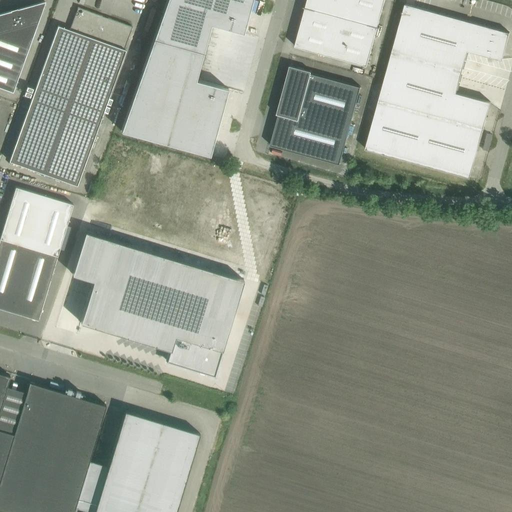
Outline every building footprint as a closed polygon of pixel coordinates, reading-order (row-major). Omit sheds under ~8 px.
[(166,0),(121,131),(210,155),(228,88),(196,79),(211,24),(243,33),(252,0),(166,0)] [(307,0),(295,46),(367,65),(384,0),(307,0)] [(11,10),(0,13),(0,51),(24,60),(45,1),(18,9),(17,8),(16,8),(17,9),(12,10),(10,10),(11,10)] [(502,60),(502,59),(510,32),(405,4),(365,148),(470,177),(490,102),(456,92),(468,50),(502,60)] [(58,25),(9,161),(77,185),(126,50),(124,49),(132,27),(78,7),(70,30),(58,25)] [(0,87),(13,92),(24,60),(0,51),(0,87)] [(270,145),(340,164),(361,86),(311,73),(312,71),(290,65),(277,114),(278,114),(270,145)] [(15,187),(0,237),(0,308),(38,319),(38,320),(73,204),(15,187)] [(86,229),(72,272),(93,279),(80,320),(169,349),(166,360),(213,375),(244,279),(86,229)] [(0,408),(10,376),(0,372),(0,408)] [(73,511),(75,507),(89,460),(106,405),(29,382),(14,433),(0,429),(0,511),(73,511)] [(89,460),(75,507),(90,511),(175,511),(200,433),(125,411),(108,466),(89,460)]
